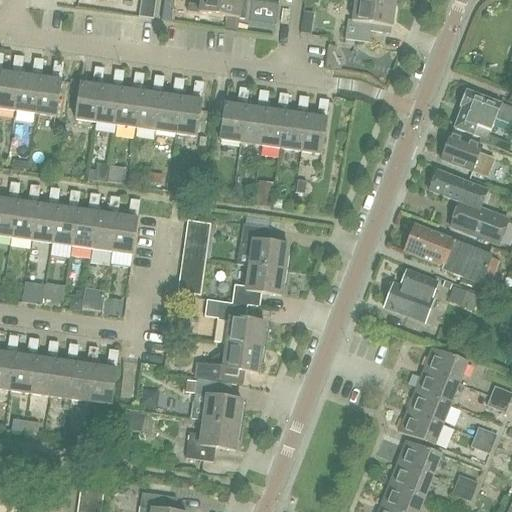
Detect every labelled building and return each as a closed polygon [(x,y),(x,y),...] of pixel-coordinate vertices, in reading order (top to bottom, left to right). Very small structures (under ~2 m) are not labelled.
[(140,0),(138,17),(153,19),(155,0),(140,0)] [(240,5),(240,0),(200,0),(200,5),(187,3),(186,12),(244,20),(246,6),(240,5)] [(391,29),(394,7),(355,1),(351,22),(347,21),(344,41),(368,44),(369,33),(389,35),(390,28),(391,29)] [(310,35),(311,27),(302,26),(301,34),(310,35)] [(394,78),(402,59),(392,55),(384,74),(394,78)] [(0,110),(16,113),(21,76),(23,59),(14,57),(11,75),(1,73),(0,78),(0,110)] [(16,113),(36,116),(41,79),(43,62),(34,60),(32,78),(21,76),(16,113)] [(52,81),(41,79),(36,116),(55,118),(63,64),(54,63),(52,81)] [(97,124),(102,88),(104,70),(94,68),(92,86),(80,85),(75,121),(97,124)] [(97,124),(116,127),(121,90),(124,73),(114,71),(112,89),(102,88),(97,124)] [(116,127),(136,130),(142,93),(144,75),(135,74),(132,92),(121,90),(116,127)] [(156,132),(161,96),(163,78),(155,77),(152,95),(142,93),(136,130),(156,132)] [(156,132),(177,135),(182,99),(184,81),(175,80),(173,97),(161,96),(156,132)] [(192,100),(182,99),(177,135),(196,138),(204,84),(195,83),(192,100)] [(240,145),(245,108),(248,91),(239,89),(236,107),(224,105),(219,142),(240,145)] [(245,108),(240,145),(260,148),(265,111),(268,94),(258,92),(256,109),(245,108)] [(486,141),(488,136),(494,122),(511,128),(511,124),(511,109),(467,92),(461,108),(462,109),(454,129),(480,139),(486,141)] [(280,151),(286,114),(288,96),(279,95),(276,112),(265,111),(260,148),(280,151)] [(280,151),(301,154),(306,117),(309,99),(299,98),(296,116),(286,114),(280,151)] [(317,119),(306,117),(301,154),(321,157),(329,102),(320,101),(317,119)] [(485,177),(491,161),(477,155),(480,148),(450,136),(441,161),(471,172),(471,171),(485,177)] [(486,141),(480,139),(479,143),(508,153),(511,145),(488,136),(486,141)] [(27,163),(16,162),(15,168),(25,170),(27,163)] [(95,182),(96,171),(88,171),(87,181),(95,182)] [(487,192),(436,172),(428,192),(458,204),(448,228),(498,248),(509,221),(480,209),(487,192)] [(0,238),(12,240),(17,203),(20,186),(10,184),(7,202),(0,201),(0,238)] [(12,240),(32,242),(37,207),(40,189),(31,187),(28,205),(17,203),(12,240)] [(32,242),(52,245),(57,209),(57,210),(60,192),(51,190),(48,208),(37,207),(32,242)] [(52,245),(71,248),(76,212),(79,194),(70,193),(68,211),(57,210),(57,209),(52,245)] [(76,212),(71,248),(92,251),(97,215),(100,197),(90,196),(87,214),(76,212)] [(92,251),(112,254),(117,217),(117,218),(120,201),(110,199),(108,217),(97,215),(92,251)] [(128,219),(117,218),(117,217),(112,254),(131,256),(139,203),(130,202),(128,219)] [(188,222),(186,234),(215,238),(217,226),(188,222)] [(282,222),(281,232),(298,234),(299,224),(282,222)] [(237,266),(248,268),(284,273),(288,246),(268,244),(270,230),(242,226),(240,245),(237,266)] [(409,240),(404,253),(436,265),(434,268),(462,279),(461,284),(477,290),(478,286),(480,286),(491,259),(492,257),(455,243),(456,239),(435,231),(434,234),(415,227),(409,240)] [(214,240),(215,238),(186,234),(184,246),(211,250),(212,240),(214,240)] [(184,246),(182,258),(205,261),(209,261),(211,250),(184,246)] [(203,273),(205,261),(182,258),(181,270),(203,273)] [(231,306),(247,308),(259,310),(261,296),(281,299),(284,273),(248,268),(245,288),(233,287),(231,306)] [(201,285),(203,273),(181,270),(179,281),(201,285)] [(393,285),(384,309),(408,319),(421,324),(431,299),(437,284),(406,272),(400,287),(393,285)] [(200,296),(201,285),(179,281),(177,293),(200,296)] [(26,304),(30,305),(31,298),(33,285),(26,284),(23,304),(24,304),(26,304)] [(479,298),(454,287),(447,302),(474,312),(479,298)] [(83,310),(84,299),(77,298),(71,303),(70,310),(74,311),(77,311),(83,312),(83,310)] [(84,299),(83,310),(94,312),(97,312),(103,313),(104,302),(84,299)] [(123,304),(105,302),(103,313),(103,315),(121,318),(123,304)] [(247,308),(231,306),(219,304),(214,340),(226,342),(226,345),(262,350),(265,325),(245,322),(247,308)] [(0,391),(10,393),(16,357),(18,340),(9,338),(6,356),(0,354),(0,391)] [(16,357),(10,393),(30,396),(35,360),(38,342),(28,341),(26,359),(16,357)] [(30,396),(50,399),(56,363),(58,345),(49,344),(47,361),(35,360),(30,396)] [(262,350),(226,345),(224,356),(218,355),(211,361),(210,366),(198,364),(197,371),(196,381),(224,385),(236,387),(238,372),(258,375),(262,350)] [(50,399),(71,402),(76,365),(79,348),(68,346),(66,364),(56,363),(50,399)] [(90,405),(95,368),(98,351),(88,349),(86,367),(76,365),(71,402),(90,405)] [(423,371),(459,385),(467,364),(432,350),(423,371)] [(106,370),(95,368),(90,405),(110,408),(117,354),(109,353),(106,370)] [(451,406),(459,385),(423,371),(415,391),(451,406)] [(224,385),(196,381),(190,420),(203,421),(203,423),(238,428),(242,402),(222,400),(224,385)] [(490,397),(509,404),(511,396),(511,394),(494,388),(490,397)] [(443,426),(451,406),(415,391),(407,412),(443,426)] [(505,414),(509,404),(490,397),(487,407),(505,414)] [(434,447),(443,426),(407,412),(399,433),(434,447)] [(127,431),(141,433),(144,415),(129,413),(127,431)] [(238,428),(203,423),(202,429),(201,435),(189,434),(188,441),(185,460),(213,464),(215,450),(235,452),(238,428)] [(493,446),(496,437),(478,429),(474,439),(493,446)] [(489,456),(493,446),(474,439),(471,448),(489,456)] [(397,464),(433,478),(441,457),(406,443),(397,464)] [(425,498),(433,478),(397,464),(389,484),(425,498)] [(485,482),(509,492),(511,482),(511,481),(489,472),(485,482)] [(459,477),(456,486),(474,493),(477,485),(459,477)] [(381,505),(398,511),(419,511),(425,498),(389,484),(381,505)] [(474,493),(456,486),(452,496),(470,503),(474,493)] [(80,490),(79,502),(101,505),(104,490),(96,488),(95,491),(80,490)] [(167,511),(169,499),(141,495),(138,511),(167,511)] [(100,511),(101,505),(79,502),(77,511),(100,511)]
